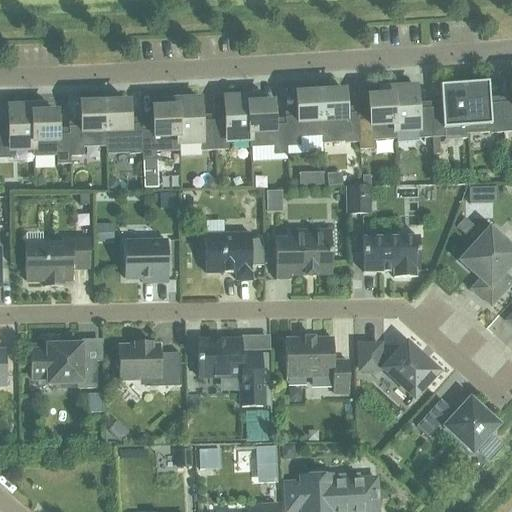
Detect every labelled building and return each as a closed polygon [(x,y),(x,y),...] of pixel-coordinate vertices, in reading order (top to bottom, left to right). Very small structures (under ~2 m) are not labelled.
[(511,80),(511,81),(511,90),(511,103),(501,104),(504,134),(511,133),(511,80)] [(504,134),(501,104),(490,105),(488,83),(463,85),(468,135),(490,134),(490,135),(504,134)] [(468,135),(463,85),(440,86),(441,109),(430,109),(432,139),(445,138),(444,129),(466,128),(467,135),(468,135)] [(432,139),(430,109),(418,110),(416,88),(392,90),(395,140),(396,140),(396,133),(417,131),(418,140),(432,139)] [(395,140),(392,90),(380,90),(380,98),(368,99),(370,121),(358,121),(360,151),(373,150),(373,142),(395,140)] [(344,93),(320,94),(323,145),(346,143),(346,144),(359,143),(359,151),(360,151),(358,121),(357,114),(346,115),(344,93)] [(323,145),(320,94),(296,95),(297,118),(285,118),(285,126),(287,155),(288,155),(287,148),(300,147),(300,139),(322,137),(322,145),(323,145)] [(287,155),(285,126),(274,126),(273,104),(261,105),(260,97),(248,98),(250,149),(273,147),(274,156),(287,155)] [(250,149),(248,98),(224,99),(225,121),(214,122),(215,152),(228,151),(228,142),(250,141),(250,149)] [(215,152),(214,122),(202,123),(201,100),(176,101),(179,152),(179,145),(201,144),(201,152),(215,152)] [(153,132),(142,133),(143,155),(143,162),(144,190),(158,189),(156,162),(156,153),(179,152),(176,101),(164,102),(164,109),(152,110),(153,132)] [(106,148),(105,104),(80,105),(81,128),(69,128),(69,135),(70,158),(84,157),(83,149),(106,148)] [(105,104),(106,148),(106,155),(129,154),(129,155),(142,155),(143,162),(143,155),(142,133),(141,125),(130,126),(129,104),(105,104)] [(9,130),(0,130),(0,159),(12,160),(11,151),(33,150),(33,158),(34,158),(32,107),(8,108),(9,130)] [(45,107),(32,107),(34,158),(57,157),(57,166),(71,165),(70,158),(69,135),(58,136),(57,114),(45,114),(45,107)] [(294,162),(274,161),(273,180),(293,181),(294,162)] [(323,174),(311,174),(311,187),(323,187),(323,174)] [(340,176),(327,177),(328,190),(342,189),(340,176)] [(370,177),(362,177),(362,188),(370,187),(370,177)] [(115,180),(108,180),(109,191),(120,191),(120,183),(115,180)] [(362,188),(346,188),(347,216),(363,215),(362,197),(370,197),(370,187),(362,188)] [(497,189),(469,190),(470,206),(497,205),(497,189)] [(282,193),(266,193),(266,214),(282,214),(282,193)] [(91,196),(79,196),(79,206),(91,206),(91,196)] [(464,221),(456,230),(465,237),(473,228),(464,221)] [(112,242),(112,224),(100,224),(100,242),(112,242)] [(511,249),(490,229),(460,262),(481,281),(473,290),(491,306),(511,282),(511,281),(504,274),(511,264),(511,249)] [(275,239),(276,281),(291,281),(291,276),(306,276),(306,277),(316,277),(316,276),(332,276),(331,232),(315,232),(315,237),(303,237),(303,236),(299,233),(290,233),(286,237),(286,239),(275,239)] [(205,249),(203,252),(203,259),(205,261),(205,274),(236,274),(236,282),(252,281),(251,267),(264,267),(263,242),(251,242),(251,235),(205,236),(205,249)] [(363,239),(363,273),(393,273),(393,279),(415,278),(415,272),(419,272),(419,238),(363,239)] [(62,245),(25,246),(26,282),(44,282),(44,288),(62,288),(62,281),(73,281),(73,270),(90,270),(89,239),(62,240),(62,245)] [(124,280),(152,279),(152,283),(168,283),(167,242),(124,243),(124,280)] [(305,341),(285,341),(285,355),(283,357),(283,361),(286,364),(286,383),(287,383),(287,375),(306,375),(306,378),(333,377),(333,394),(349,394),(349,363),(334,363),(333,340),(314,340),(314,339),(305,339),(305,341)] [(262,353),(242,354),(242,342),(198,342),(198,378),(241,378),(241,408),(263,408),(262,353)] [(134,346),(118,346),(119,358),(113,364),(119,370),(119,389),(121,389),(121,381),(138,380),(146,388),(181,388),(180,354),(152,355),(152,343),(134,344),(134,346)] [(77,390),(97,389),(96,362),(82,362),(82,346),(47,346),(47,352),(30,352),(31,374),(48,374),(48,385),(77,384),(77,390)] [(360,347),(360,371),(384,371),(414,398),(437,373),(407,346),(393,361),(380,361),(380,346),(360,347)] [(102,396),(88,396),(88,415),(103,414),(102,396)] [(444,433),(444,432),(448,436),(448,435),(444,432),(447,429),(472,453),(474,451),(484,460),(488,464),(504,448),(499,443),(489,434),(497,426),(470,402),(456,417),(452,413),(453,412),(441,401),(416,428),(428,439),(438,428),(444,433)] [(109,432),(119,442),(127,433),(118,424),(109,432)] [(240,448),(250,466),(261,460),(251,442),(240,448)] [(281,448),(282,460),(289,459),(293,455),(292,447),(281,448)] [(191,451),(177,452),(178,469),(192,468),(191,451)] [(219,467),(218,452),(220,452),(220,451),(198,452),(199,472),(204,471),(204,467),(219,467)] [(300,477),(300,483),(284,484),(285,511),(377,511),(376,480),(332,482),(332,476),(300,477)]
